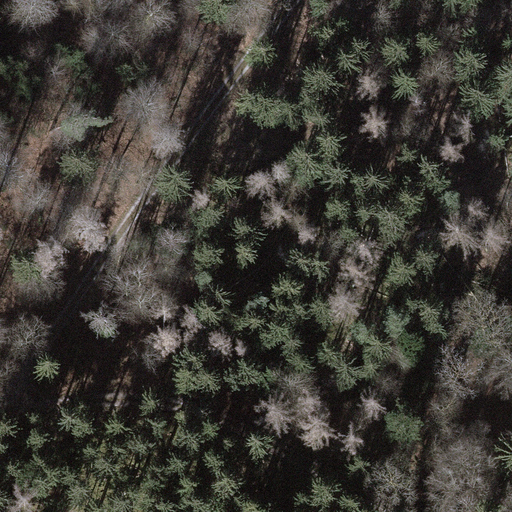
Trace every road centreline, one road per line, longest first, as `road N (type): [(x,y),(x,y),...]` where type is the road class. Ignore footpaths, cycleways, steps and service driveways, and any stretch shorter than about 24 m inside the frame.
road 1 (track): [(304,0),(0,408)]
road 2 (track): [(392,511),(194,406),(87,401),(0,414)]
